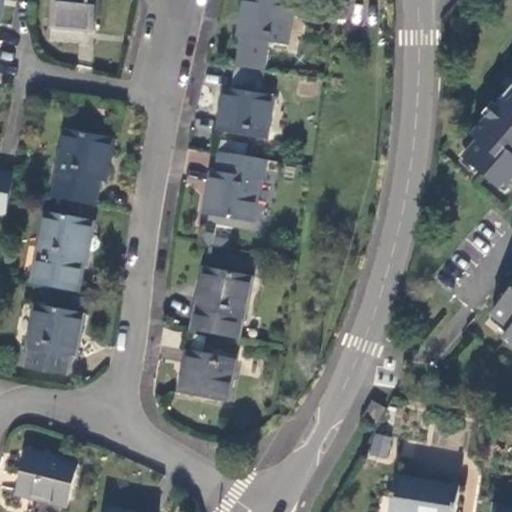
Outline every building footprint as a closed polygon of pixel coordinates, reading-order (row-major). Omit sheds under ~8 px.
[(97,0),(53,0),(51,28),(94,32),(97,0)] [(287,47),(295,4),(274,0),(244,0),(238,39),(239,39),(235,67),(264,71),(270,44),(287,47)] [(260,94),(264,71),(235,67),(232,90),(225,89),(218,132),(267,140),(274,96),(260,94)] [(511,90),(503,102),(470,138),(469,139),(478,146),(464,163),(483,179),(487,174),(511,196),(511,90)] [(65,131),(53,198),(98,206),(103,183),(106,183),(114,139),(65,131)] [(264,180),(268,162),(220,153),(217,173),(211,173),(204,215),(253,224),(261,180),(264,180)] [(0,215),(6,217),(13,176),(0,173),(0,215)] [(44,259),(39,286),(78,293),(83,264),(85,265),(88,251),(91,235),(94,221),(44,213),(36,257),(44,259)] [(95,236),(91,235),(88,251),(92,251),(97,248),(98,242),(95,236)] [(36,257),(30,285),(39,286),(44,259),(36,257)] [(204,269),(192,330),(241,340),(253,278),(204,269)] [(511,290),(490,316),(508,333),(502,340),(511,349),(511,290)] [(85,315),(35,306),(23,369),(67,377),(71,357),(76,358),(85,315)] [(237,361),(188,351),(180,394),(229,404),(237,361)] [(376,425),(385,410),(373,404),(364,419),(376,425)] [(396,438),(381,434),(376,454),(391,457),(396,438)] [(78,465),(29,452),(19,495),(67,508),(78,465)] [(455,511),(460,488),(397,478),(390,511),(455,511)]
